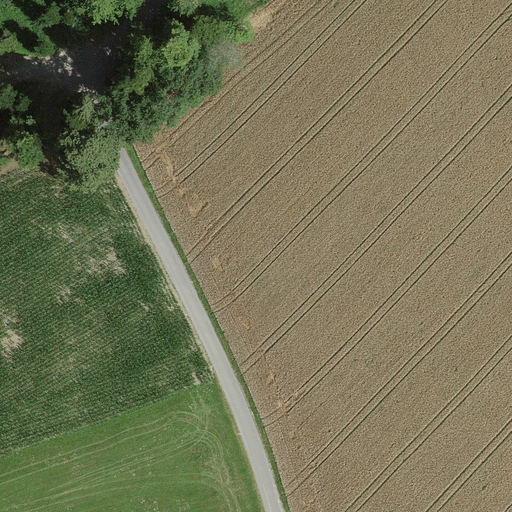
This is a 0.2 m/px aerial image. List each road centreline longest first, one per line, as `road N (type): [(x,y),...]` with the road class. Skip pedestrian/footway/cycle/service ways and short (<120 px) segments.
road 1 (unclassified): [(157,0),(104,58),(100,102),(115,149),(235,395),(274,511)]
road 2 (track): [(0,76),(18,66),(104,58),(54,0)]
